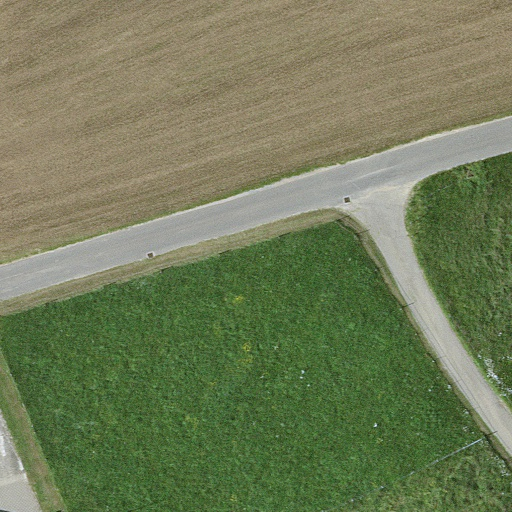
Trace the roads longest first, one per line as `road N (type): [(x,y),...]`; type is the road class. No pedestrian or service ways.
road 1 (unclassified): [(365,181),(0,292)]
road 2 (unclassified): [(511,437),(423,319),(365,181)]
road 3 (unclassified): [(511,138),(365,181)]
